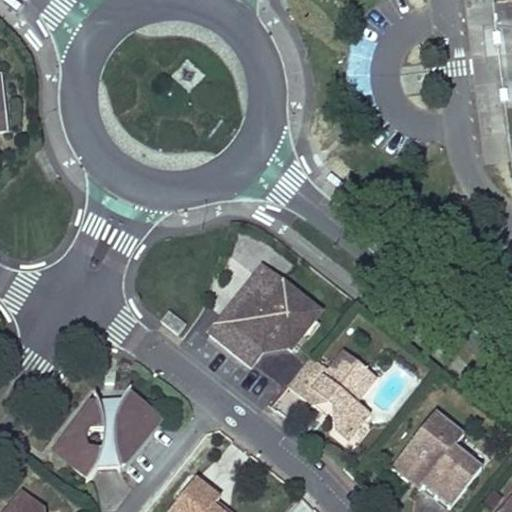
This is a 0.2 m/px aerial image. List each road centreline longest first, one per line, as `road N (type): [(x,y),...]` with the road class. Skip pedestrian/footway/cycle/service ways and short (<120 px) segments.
road 1 (primary): [(511,359),(251,154)]
road 2 (residential): [(214,392),(308,458),(356,511)]
road 3 (residential): [(0,433),(89,305)]
road 4 (residential): [(89,305),(214,392)]
road 5 (residential): [(120,511),(214,392)]
road 6 (residential): [(105,165),(92,225),(50,303)]
road 7 (primary): [(100,33),(86,53),(76,100),(105,165)]
road 8 (primary): [(251,154),(271,98),(267,68),(240,25)]
road 9 (residential): [(89,305),(123,242),(164,192)]
